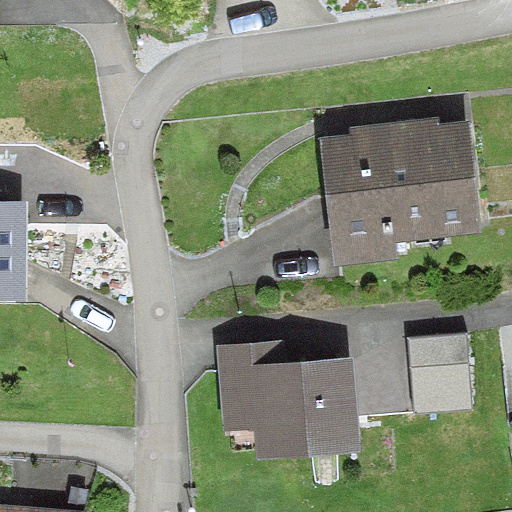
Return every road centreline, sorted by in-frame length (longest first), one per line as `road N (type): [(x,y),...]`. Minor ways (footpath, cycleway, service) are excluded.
road 1 (residential): [(157,88),(139,120),(134,153),(156,309),(163,451)]
road 2 (residential): [(157,88),(199,63),(511,11)]
road 3 (residential): [(163,451),(0,439)]
